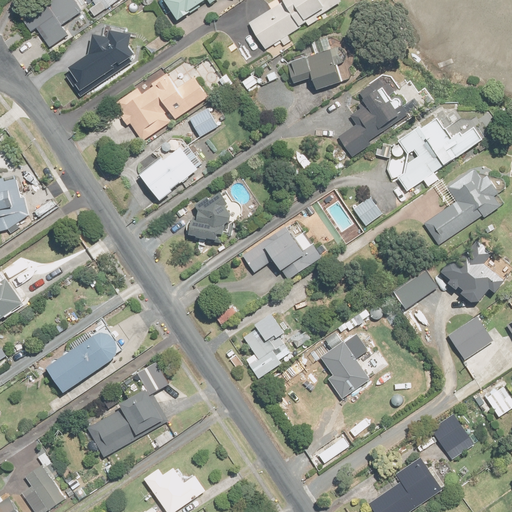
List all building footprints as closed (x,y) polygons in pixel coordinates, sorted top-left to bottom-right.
[(70,0),(55,0),(24,20),(32,33),(40,28),(48,40),(45,42),(50,49),(68,36),(62,28),(83,13),(74,0),(70,0),(71,0),(70,0)] [(91,0),(95,6),(90,10),(95,18),(106,10),(109,14),(129,0),(91,0)] [(164,0),(165,1),(164,2),(178,23),(191,14),(191,13),(208,2),(210,6),(219,0),(164,0)] [(282,0),(284,3),(249,24),(265,51),(280,42),(284,47),(291,42),(289,37),(307,25),(309,27),(319,21),(317,19),(342,3),(339,0),(282,0)] [(82,67),(77,70),(92,90),(133,63),(128,57),(132,53),(131,49),(132,37),(110,33),(108,39),(93,37),(89,56),(80,63),(82,67)] [(295,62),(288,64),(294,86),(313,80),(317,93),(343,85),(340,75),(337,67),(343,65),(345,64),(347,61),(347,57),(347,55),(345,52),(343,49),(339,49),(331,50),(308,58),(306,54),(294,59),(295,62)] [(167,74),(117,104),(124,116),(121,117),(127,127),(131,125),(143,143),(171,124),(165,115),(169,113),(175,121),(209,99),(194,77),(177,88),(167,74)] [(228,75),(219,80),(225,90),(233,85),(228,75)] [(258,83),(252,76),(243,84),(250,91),(258,83)] [(356,127),(339,138),(352,159),(371,146),(369,143),(381,135),(381,132),(396,122),(397,124),(409,116),(404,107),(398,111),(389,97),(398,90),(390,79),(383,77),(358,94),(363,101),(357,106),(360,111),(350,118),(356,127)] [(208,109),(189,120),(200,139),(220,128),(208,109)] [(399,179),(408,194),(484,143),(475,130),(463,137),(461,135),(452,140),(447,131),(445,130),(438,120),(399,143),(408,156),(405,175),(399,179)] [(204,140),(197,146),(209,160),(216,154),(204,140)] [(181,149),(142,179),(161,203),(173,194),(171,192),(199,172),(198,170),(203,166),(189,148),(183,151),(181,149)] [(457,203),(424,226),(438,249),(483,219),(485,220),(502,209),(495,199),(500,196),(489,178),(483,181),(477,171),(449,189),(457,203)] [(15,178),(0,182),(0,233),(8,231),(29,218),(24,199),(21,200),(15,178)] [(190,236),(190,238),(197,239),(197,240),(209,242),(209,241),(218,243),(219,238),(224,238),(225,234),(229,235),(230,226),(243,218),(242,215),(243,212),(242,207),(238,204),(233,203),(226,193),(221,196),(220,194),(209,201),(208,199),(196,207),(195,218),(193,218),(193,222),(190,222),(190,224),(188,228),(188,231),(188,235),(190,236)] [(372,198),(352,212),(364,229),(384,216),(372,198)] [(52,199),(34,210),(40,218),(57,207),(52,199)] [(287,229),(242,257),(255,275),(273,263),(282,275),(284,274),(289,282),(301,275),(322,260),(314,247),(304,253),(287,229)] [(459,265),(454,262),(444,276),(454,283),(451,286),(458,291),(461,288),(467,293),(464,297),(473,305),(481,305),(491,291),(497,295),(505,284),(485,268),(493,256),(486,251),(487,249),(480,244),(472,255),(468,253),(459,265)] [(428,272),(394,294),(406,313),(440,291),(428,272)] [(6,281),(0,285),(0,322),(24,306),(6,281)] [(232,307),(219,317),(225,325),(238,315),(232,307)] [(479,313),(452,333),(470,357),(497,337),(479,313)] [(286,337),(273,318),(256,329),(257,331),(244,340),(254,356),(247,362),(259,381),(282,366),(280,362),(291,355),(281,340),(286,337)] [(307,333),(293,342),(299,351),(313,342),(307,333)] [(94,339),(46,371),(64,397),(111,365),(117,359),(118,350),(116,342),(109,337),(102,336),(94,339)] [(345,344),(322,360),(334,378),(329,382),(343,402),(348,399),(372,383),(345,344)] [(511,399),(504,387),(486,397),(494,411),(511,400),(511,399)] [(121,411),(86,430),(103,462),(140,442),(139,440),(169,424),(151,391),(120,408),(121,411)] [(475,445),(454,416),(431,432),(451,462),(475,445)] [(341,441),(316,456),(323,467),(348,451),(341,441)] [(415,511),(445,493),(423,459),(396,477),(401,484),(370,506),(373,511),(415,511)] [(109,464),(102,470),(109,480),(117,474),(109,464)] [(49,511),(66,501),(42,466),(25,478),(31,488),(21,495),(33,511),(49,511)] [(159,471),(143,482),(164,511),(179,511),(206,494),(192,473),(184,478),(177,468),(164,477),(159,471)] [(78,480),(64,489),(73,504),(87,495),(78,480)] [(17,511),(11,499),(0,506),(0,511),(17,511)]
